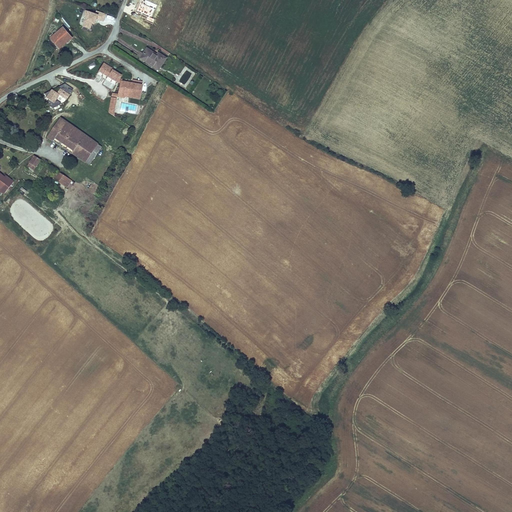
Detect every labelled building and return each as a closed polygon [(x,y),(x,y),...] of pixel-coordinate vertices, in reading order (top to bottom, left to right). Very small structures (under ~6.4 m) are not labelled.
[(86,11),(85,16),(87,17),(84,26),(91,28),(92,23),(95,24),(97,18),(104,21),(106,14),(97,11),(96,14),(86,11)] [(63,27),(51,37),(59,47),(71,37),(63,27)] [(146,48),(140,58),(155,67),(163,54),(158,52),(156,55),(146,48)] [(155,67),(159,69),(166,57),(163,54),(155,67)] [(118,92),(126,93),(125,96),(139,99),(142,85),(122,81),(122,79),(119,79),(121,76),(112,70),(113,68),(104,62),(100,70),(109,76),(108,77),(120,84),(118,92)] [(50,91),(44,94),(45,98),(48,100),(45,104),(52,108),(61,105),(62,103),(56,101),(59,95),(67,100),(73,89),(65,84),(59,87),(59,89),(57,93),(51,89),(50,91)] [(78,148),(87,136),(61,118),(47,137),(53,141),(56,138),(74,151),(72,154),(81,160),(85,153),(78,148)] [(94,141),(87,136),(78,148),(85,153),(94,141)] [(85,153),(81,160),(89,166),(102,147),(94,141),(85,153)] [(28,166),(33,170),(41,159),(35,155),(28,166)] [(61,173),(56,180),(68,188),(72,181),(61,173)] [(0,174),(0,191),(2,193),(12,181),(7,178),(5,180),(3,178),(4,177),(0,174)] [(22,187),(18,191),(23,196),(27,191),(22,187)]
